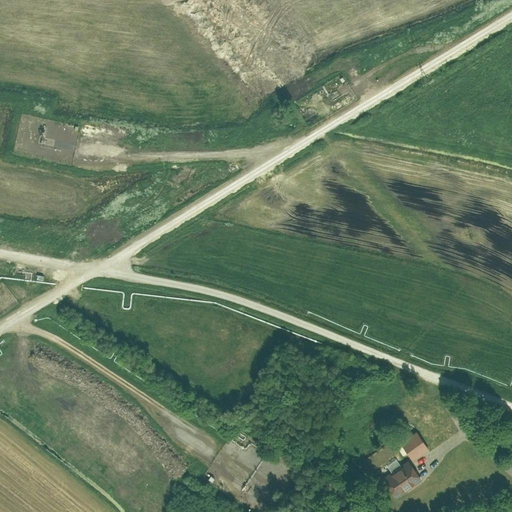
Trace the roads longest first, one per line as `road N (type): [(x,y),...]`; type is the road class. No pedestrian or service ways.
road 1 (track): [(511,11),(0,324)]
road 2 (unclassified): [(511,405),(250,300),(99,264)]
road 3 (track): [(9,318),(51,337),(248,469)]
road 4 (track): [(286,149),(149,155),(53,143)]
